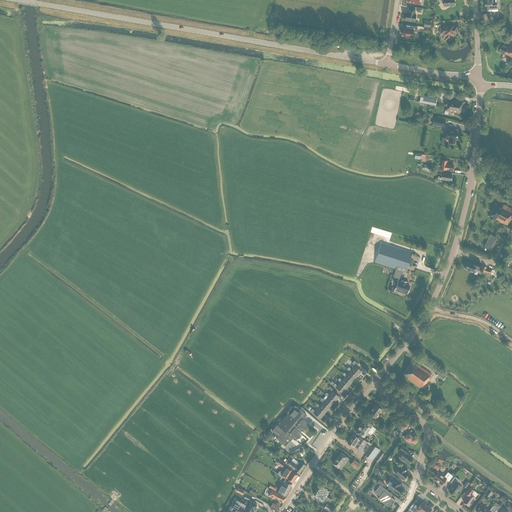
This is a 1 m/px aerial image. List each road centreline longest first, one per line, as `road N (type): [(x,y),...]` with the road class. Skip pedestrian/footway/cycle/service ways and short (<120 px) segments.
road 1 (secondary): [(387,64),(16,0)]
road 2 (tertiary): [(372,385),(429,308),(446,266),(473,171),(479,85)]
road 3 (tertiary): [(282,511),(331,431),(372,385)]
